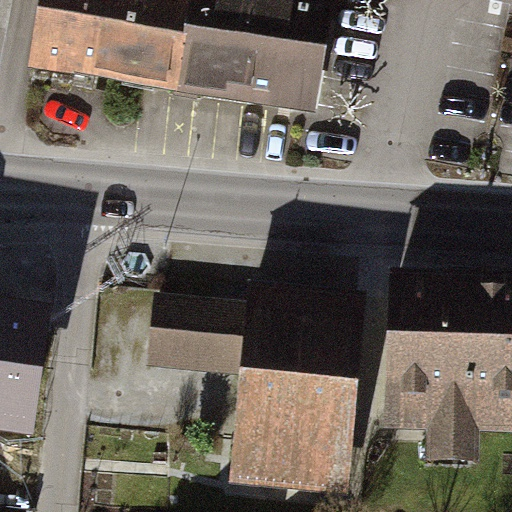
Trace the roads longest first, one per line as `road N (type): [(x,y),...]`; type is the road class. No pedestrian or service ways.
road 1 (secondary): [(511,230),(82,198)]
road 2 (residential): [(82,198),(57,511)]
road 3 (residential): [(7,191),(30,0)]
